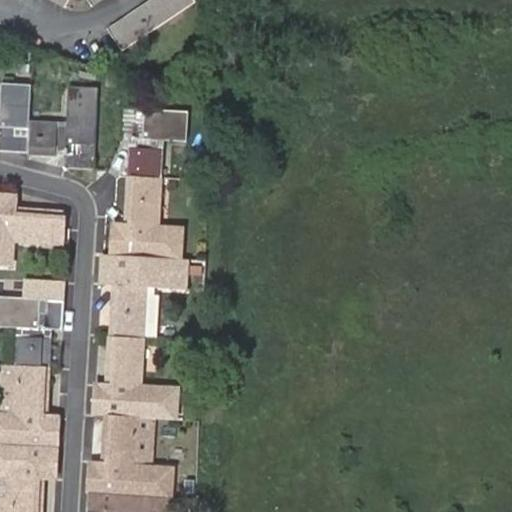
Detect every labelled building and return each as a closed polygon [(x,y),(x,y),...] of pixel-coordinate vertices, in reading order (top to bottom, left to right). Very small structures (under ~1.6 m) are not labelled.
[(70,0),(48,0),(66,9),(70,0)] [(198,4),(195,0),(155,0),(109,32),(124,55),(198,4)] [(67,148),(66,167),(94,169),(99,88),(71,86),(69,130),(61,130),(61,124),(31,122),(33,85),(4,83),(2,113),(0,113),(0,130),(0,134),(0,150),(59,154),(59,148),(67,148)] [(171,511),(174,470),(130,467),(130,459),(136,459),(139,417),(177,419),(178,389),(134,386),(135,379),(141,379),(146,295),(140,295),(140,288),(172,290),(173,259),(181,259),(183,229),(154,227),(154,219),(159,219),(163,148),(158,148),(158,141),(188,143),(190,113),(123,108),(121,139),(140,140),(139,147),(133,146),(128,217),(135,217),(135,226),(115,225),(113,256),(102,255),(101,285),(122,287),(122,294),(115,294),(110,377),(117,377),(117,385),(95,384),(93,415),(107,415),(105,457),(113,458),(112,466),(90,465),(87,511),(171,511)] [(0,193),(0,263),(12,264),(14,234),(22,234),(22,240),(63,243),(64,212),(24,209),(24,217),(15,216),(16,195),(0,193)] [(64,330),(67,281),(27,279),(25,298),(0,297),(0,326),(26,327),(26,336),(20,335),(17,409),(22,409),(22,417),(0,415),(0,476),(18,477),(18,485),(12,484),(10,511),(41,511),(43,486),(36,486),(37,478),(56,479),(59,419),(40,418),(40,411),(47,411),(51,337),(45,337),(45,329),(64,330)]
